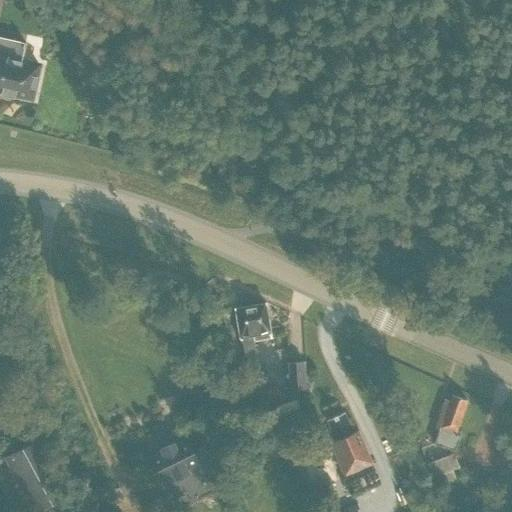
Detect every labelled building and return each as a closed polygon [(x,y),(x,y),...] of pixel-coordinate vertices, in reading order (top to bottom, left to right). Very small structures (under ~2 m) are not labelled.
[(1,93),(14,96),(14,94),(32,98),(34,87),(37,87),(40,76),(36,76),(39,64),(21,60),(25,42),(24,42),(0,37),(0,90),(2,91),(1,93)] [(245,354),(249,363),(260,361),(256,352),(255,340),(271,337),(265,303),(236,308),(241,342),(243,342),(245,354)] [(288,387),(303,386),(302,360),(287,361),(288,387)] [(276,383),(264,388),(268,397),(279,392),(276,383)] [(455,433),(467,400),(452,395),(450,401),(445,399),(435,427),(439,428),(434,443),(455,450),(460,435),(455,433)] [(345,474),(371,463),(357,430),(353,432),(344,412),(328,419),(331,427),(325,429),(345,474)] [(34,511),(71,492),(41,438),(5,458),(34,511)] [(215,466),(205,446),(194,451),(188,439),(149,458),(161,482),(174,475),(176,478),(189,472),(187,469),(199,463),(203,471),(215,466)] [(432,475),(437,473),(441,484),(456,479),(452,468),(458,466),(454,453),(427,463),(432,475)] [(119,488),(107,493),(114,507),(125,501),(119,488)]
